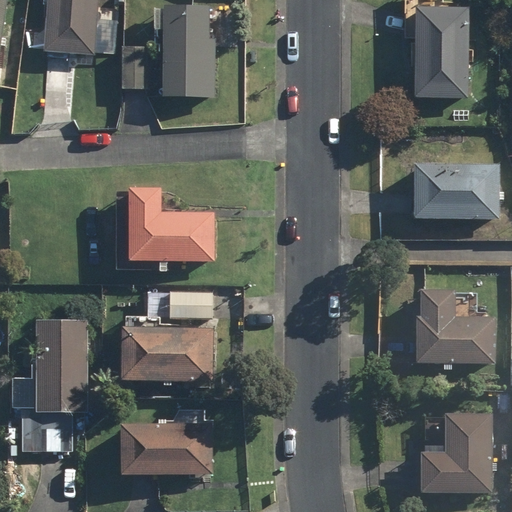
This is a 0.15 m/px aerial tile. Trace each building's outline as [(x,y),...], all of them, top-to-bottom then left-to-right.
[(0,0),(0,85),(12,3),(0,0)] [(51,0),(48,53),(98,57),(101,0),(51,0)] [(416,93),(469,94),(470,3),(417,2),(416,93)] [(168,99),(218,99),(219,40),(213,40),(213,9),(169,8),(168,99)] [(126,91),(152,90),(151,49),(126,48),(126,91)] [(414,159),(414,215),(500,215),(500,161),(414,159)] [(135,192),(134,264),(218,265),(218,216),(166,216),(166,192),(135,192)] [(417,360),(495,361),(496,314),(456,313),(456,286),(421,284),(421,312),(418,312),(417,360)] [(172,321),(216,322),(215,294),(173,293),(172,321)] [(46,412),(94,413),(95,321),(47,321),(46,412)] [(127,384),(217,384),(217,330),(127,330),(127,384)] [(422,449),(422,489),(492,490),(493,411),(446,410),(446,450),(422,449)] [(49,415),(51,449),(68,448),(67,414),(49,415)] [(127,428),(128,478),(217,477),(216,426),(127,428)]
